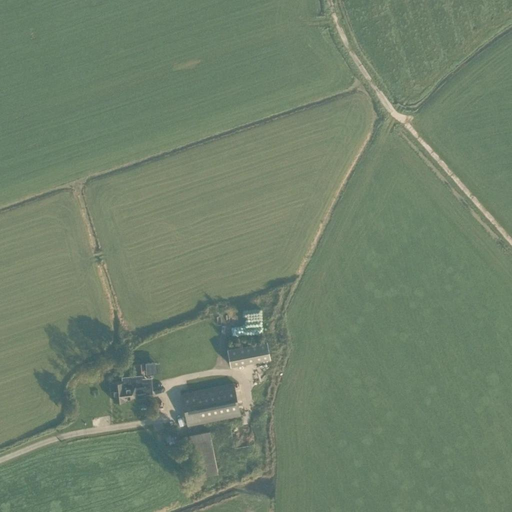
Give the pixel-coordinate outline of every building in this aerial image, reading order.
[(230,366),(270,358),(267,340),(227,348),(230,366)] [(133,372),(144,372),(143,362),(132,363),(133,372)] [(155,372),(154,362),(146,363),(147,373),(155,372)] [(143,385),(142,382),(141,376),(122,377),(123,381),(111,382),(113,401),(125,400),(125,399),(136,398),(136,397),(144,396),(143,385)] [(187,425),(240,415),(233,383),(181,394),(187,425)] [(197,477),(218,472),(209,429),(189,434),(197,477)]
